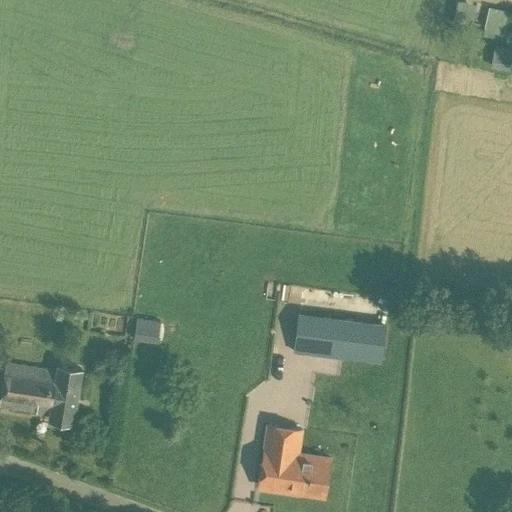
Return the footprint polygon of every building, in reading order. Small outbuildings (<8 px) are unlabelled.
[(511,70),(511,45),(493,43),(490,67),(511,70)] [(380,362),(385,321),(297,310),(292,351),(380,362)] [(156,342),(159,320),(136,317),(133,339),(156,342)] [(280,371),(279,341),(258,341),(259,371),(280,371)] [(57,370),(5,362),(0,395),(0,405),(49,413),(49,418),(72,421),(80,368),(57,365),(57,370)] [(299,454),(305,413),(272,409),(269,431),(266,431),(264,448),(254,511),(272,511),(277,487),(322,494),(328,458),(299,454)]
